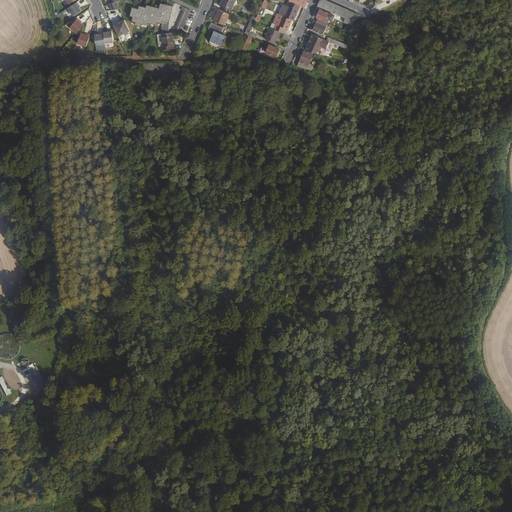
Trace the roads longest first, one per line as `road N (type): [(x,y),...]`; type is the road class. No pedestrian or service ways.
road 1 (track): [(0,511),(263,469),(511,448)]
road 2 (track): [(511,419),(480,354),(507,252),(511,141)]
